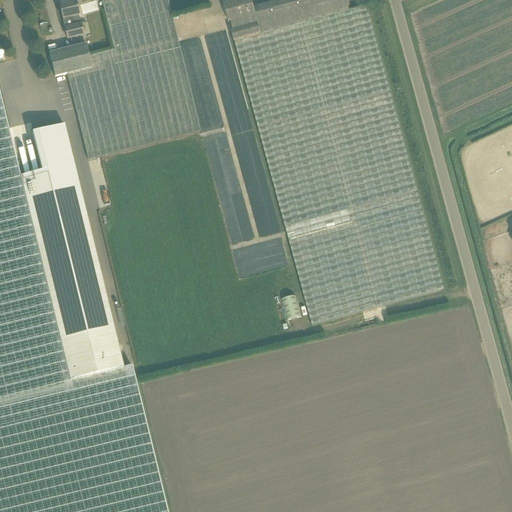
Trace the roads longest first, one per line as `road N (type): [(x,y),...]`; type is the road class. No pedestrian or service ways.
road 1 (unclassified): [(511,420),(394,0)]
road 2 (unknown): [(7,0),(24,80),(62,134),(123,329)]
